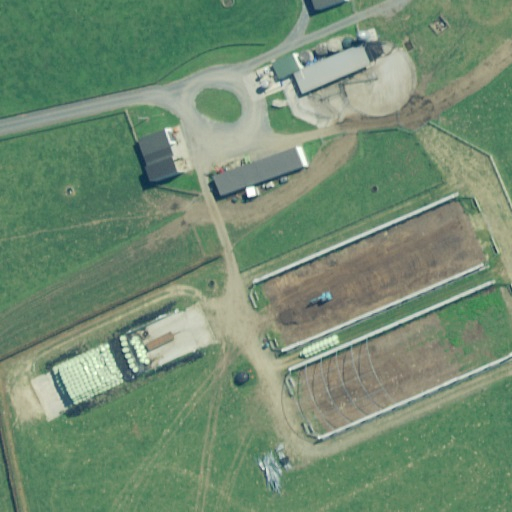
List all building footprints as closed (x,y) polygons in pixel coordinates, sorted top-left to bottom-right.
[(349,0),(318,0),(321,10),(349,0)] [(282,80),(296,74),(305,94),(372,67),(364,46),(303,71),(297,55),(275,64),(282,80)] [(182,174),(169,132),(142,140),(155,182),(182,174)] [(306,167),(299,149),(217,178),(223,197),(306,167)] [(269,195),(265,184),(255,189),(259,200),(269,195)]
